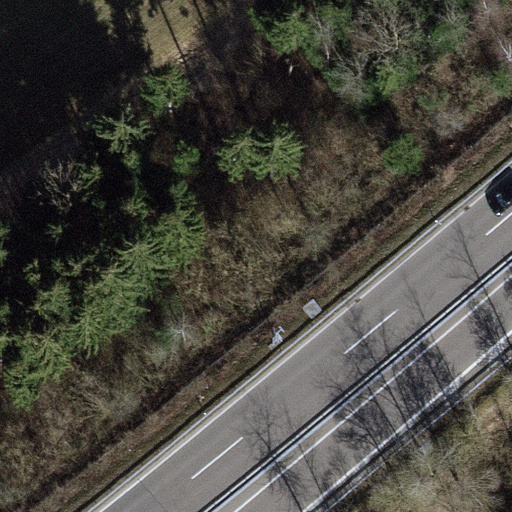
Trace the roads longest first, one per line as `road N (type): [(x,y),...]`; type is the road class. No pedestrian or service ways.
road 1 (trunk): [(511,214),(151,511)]
road 2 (trunk): [(266,511),(511,304)]
